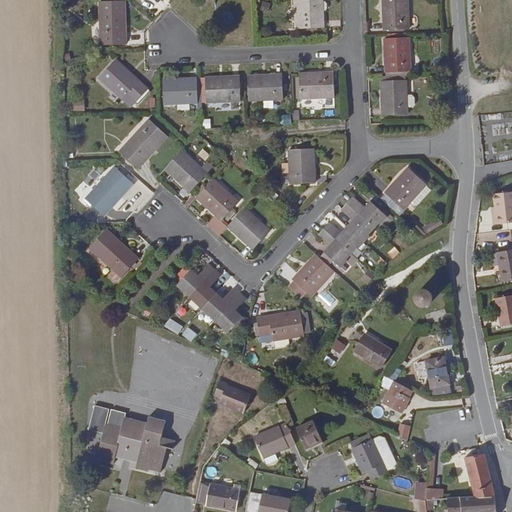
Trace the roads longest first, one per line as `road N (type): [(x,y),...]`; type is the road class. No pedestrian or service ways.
road 1 (residential): [(504,465),(460,288),(467,178)]
road 2 (residential): [(363,148),(359,166),(254,278),(191,226),(171,220)]
road 3 (residential): [(172,36),(199,51),(356,50)]
road 4 (residential): [(469,143),(456,0)]
